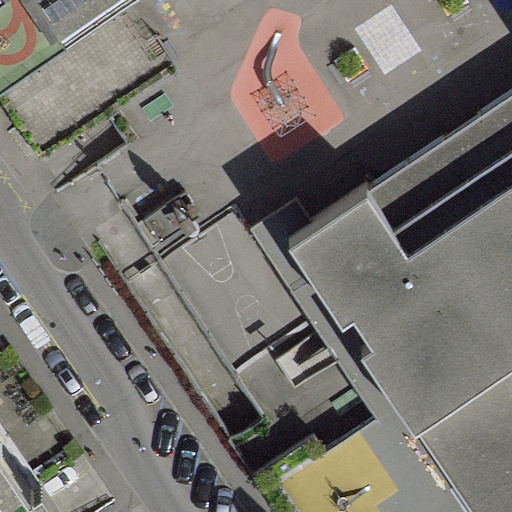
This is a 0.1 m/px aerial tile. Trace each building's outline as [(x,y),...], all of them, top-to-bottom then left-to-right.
[(0,0),(0,53),(81,0),(0,0)] [(118,0),(81,0),(0,53),(0,85),(43,152),(76,132),(178,66),(167,48),(155,57),(118,0)] [(511,171),(511,85),(368,181),(412,238),(511,171)] [(313,216),(289,231),(403,399),(418,420),(511,358),(511,171),(412,238),(368,181),(313,216)] [(201,216),(186,194),(149,219),(164,241),(201,216)] [(252,225),(378,415),(403,399),(289,231),(313,216),(298,194),(252,225)] [(511,511),(511,358),(418,420),(478,511),(511,511)] [(478,511),(418,420),(403,399),(378,415),(327,449),(317,434),(257,475),(281,511),(478,511)] [(52,511),(0,433),(0,511),(52,511)]
